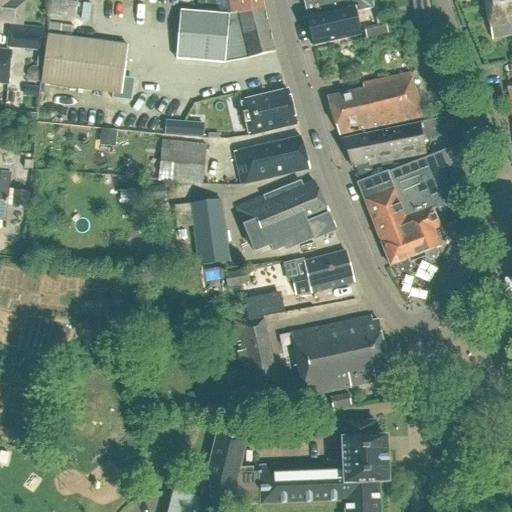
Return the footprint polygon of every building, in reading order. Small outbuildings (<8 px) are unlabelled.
[(8,0),(0,0),(0,24),(22,27),(24,2),(8,0)] [(77,4),(51,0),(49,15),(75,19),(77,4)] [(228,0),(231,16),(263,11),(263,9),(261,0),(228,0)] [(314,0),(303,1),(313,46),(359,36),(354,13),(373,10),(371,0),(314,0)] [(432,24),(428,0),(410,0),(414,26),(432,24)] [(511,0),(484,0),(491,40),(511,35),(511,0)] [(91,5),(82,4),(80,19),(89,20),(91,5)] [(177,58),(188,59),(233,63),(248,59),(274,54),(263,11),(231,16),(181,11),(177,58)] [(364,29),(366,39),(387,34),(385,24),(364,29)] [(9,33),(7,49),(41,52),(43,36),(9,33)] [(47,35),(42,69),(32,68),(27,72),(26,78),(30,82),(40,83),(40,84),(121,96),(128,46),(47,35)] [(0,84),(7,85),(10,52),(0,50),(0,84)] [(340,138),(421,118),(417,104),(423,102),(419,90),(414,91),(409,74),(362,85),(363,90),(327,98),(340,138)] [(38,99),(39,89),(25,87),(23,97),(38,99)] [(240,102),(249,137),(295,126),(287,91),(240,102)] [(193,117),(208,113),(202,93),(187,96),(193,117)] [(368,167),(424,155),(422,141),(453,135),(450,118),(341,141),(351,168),(368,165),(368,167)] [(202,138),(203,126),(183,124),(182,136),(202,138)] [(117,132),(101,130),(99,146),(115,148),(117,132)] [(232,154),(240,186),(309,170),(300,139),(232,154)] [(467,145),(469,151),(474,165),(487,161),(488,161),(481,140),(480,140),(467,145)] [(158,165),(184,168),(187,144),(160,141),(158,165)] [(432,211),(437,209),(439,213),(452,204),(447,196),(450,193),(453,190),(455,187),(456,185),(456,183),(457,180),(458,178),(458,177),(458,171),(458,170),(457,168),(456,165),(451,149),(358,184),(389,267),(395,265),(398,273),(414,268),(410,259),(424,254),(426,259),(430,261),(434,259),(436,254),(435,250),(440,248),(433,231),(439,229),(432,211)] [(32,170),(32,162),(24,162),(24,169),(32,170)] [(0,221),(6,222),(10,174),(0,172),(0,221)] [(314,240),(334,232),(314,183),(302,187),(300,183),(285,189),(281,177),(259,186),(264,197),(236,209),(240,219),(243,217),(246,225),(243,226),(254,253),(271,246),(273,253),(285,248),(286,250),(314,239),(314,240)] [(120,205),(137,203),(167,199),(166,186),(136,190),(119,192),(120,205)] [(28,208),(30,193),(13,192),(12,207),(28,208)] [(229,262),(220,201),(174,208),(177,228),(193,226),(199,267),(229,262)] [(304,264),(307,278),(293,282),(296,297),(311,293),(353,283),(345,253),(304,264)] [(71,268),(76,261),(67,254),(62,261),(71,268)] [(251,259),(231,261),(231,267),(252,265),(251,259)] [(223,269),(199,272),(201,284),(208,283),(216,282),(225,281),(223,269)] [(225,273),(228,289),(250,284),(247,269),(225,273)] [(234,323),(248,389),(276,383),(262,317),(234,323)] [(370,317),(290,334),(303,398),(374,383),(373,379),(389,376),(377,322),(371,323),(370,317)] [(331,399),(333,410),(351,406),(349,395),(331,399)] [(228,511),(229,507),(252,506),(257,505),(262,505),(344,502),(344,511),(378,511),(377,484),(387,484),(387,483),(385,438),(376,439),(375,423),(341,424),(343,464),(259,468),(260,477),(253,477),(252,468),(239,469),(245,441),(216,434),(201,500),(193,498),(194,494),(174,489),(173,494),(168,511),(228,511)] [(139,495),(135,511),(161,511),(164,500),(139,495)]
